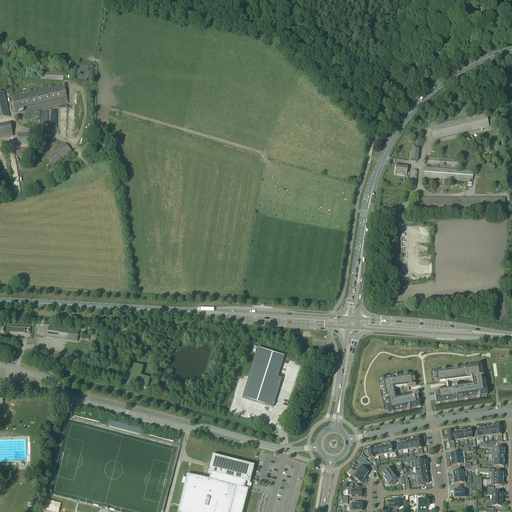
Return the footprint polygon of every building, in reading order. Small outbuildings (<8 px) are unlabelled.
[(64,85),(12,96),(15,112),(24,110),(25,113),(68,104),(64,85)] [(0,119),(10,117),(4,93),(0,93),(0,119)] [(486,114),(430,127),(433,139),(489,127),(486,114)] [(10,123),(0,125),(0,139),(13,137),(10,123)] [(31,133),(17,134),(18,145),(34,144),(34,136),(31,137),(31,133)] [(65,144),(49,158),(55,165),(65,156),(67,158),(69,156),(69,155),(68,153),(71,151),(65,144)] [(29,149),(19,150),(19,160),(25,160),(25,158),(28,158),(28,160),(33,159),(33,157),(36,157),(36,151),(33,151),(29,151),(29,149)] [(459,160),(425,157),(425,164),(459,166),(459,160)] [(406,175),(407,166),(396,165),(395,174),(406,175)] [(472,182),(473,171),(424,167),(423,178),(472,182)] [(414,190),(417,171),(411,170),(408,189),(414,190)] [(460,198),(414,198),(414,210),(460,210),(505,210),(505,198),(460,198)] [(49,328),(47,337),(67,340),(77,342),(78,332),(69,331),(68,331),(49,328)] [(134,364),(128,383),(147,389),(150,379),(141,376),(143,367),(134,364)] [(483,377),(482,377),(480,366),(474,367),(465,369),(462,370),(462,368),(461,368),(457,369),(457,370),(454,371),(454,369),(453,369),(445,370),(444,370),(445,372),(442,372),(441,370),(441,371),(433,372),(433,376),(435,376),(435,379),(433,379),(434,379),(434,382),(434,383),(439,382),(472,378),(473,387),(457,390),(456,388),(451,389),(451,390),(439,392),(434,393),(435,393),(436,397),(436,400),(436,404),(453,401),(453,402),(453,400),(457,399),(457,400),(463,400),(467,399),(469,399),(476,398),(476,396),(479,396),(479,398),(480,398),(480,397),(487,396),(486,390),(485,390),(484,380),(481,381),(481,378),(483,378),(483,377)] [(389,413),(390,413),(390,412),(393,411),(393,412),(395,412),(399,411),(398,410),(401,409),(402,411),(406,410),(406,408),(409,408),(409,410),(410,410),(409,409),(420,407),(419,403),(418,401),(418,398),(417,394),(411,395),(412,397),(395,400),(392,388),(408,386),(408,388),(415,387),(415,386),(414,383),(415,383),(415,382),(413,383),(412,380),(414,379),(413,374),(407,375),(406,375),(407,377),(404,377),(403,375),(403,376),(396,377),(396,376),(396,378),(393,378),(393,377),(386,378),(380,380),(381,383),(382,383),(383,386),(380,387),(383,386),(383,389),(382,390),(383,397),(386,397),(386,400),(385,400),(387,407),(386,407),(387,409),(388,413),(389,413)] [(140,434),(141,429),(110,421),(108,425),(140,434)] [(477,432),(474,432),(475,438),(477,438),(478,440),(483,440),(481,429),(476,430),(477,432)] [(492,449),(491,455),(504,456),(504,450),(494,449),(494,445),(485,447),(485,449),(492,449)] [(450,455),(451,461),(462,459),(461,453),(469,452),(468,449),(464,450),(458,451),(459,454),(450,455)] [(254,466),(213,456),(210,464),(208,473),(211,474),(209,480),(202,478),(189,475),(187,475),(179,505),(178,509),(177,511),(242,511),(248,490),(247,490),(248,486),(249,483),(250,483),(254,466)] [(414,459),(409,459),(410,463),(414,462),(415,468),(425,466),(424,460),(416,461),(416,458),(414,459)] [(368,473),(360,467),(356,472),(364,479),(368,473)] [(386,471),(381,475),(385,480),(395,473),(391,468),(389,469),(388,467),(385,469),(386,471)] [(488,470),(488,473),(491,473),(490,480),(503,480),(503,474),(494,473),(494,470),(488,470)] [(354,471),(348,479),(352,482),(350,484),(350,487),(353,487),(353,485),(354,483),(354,484),(357,481),(360,484),(361,483),(361,484),(364,480),(364,479),(356,472),(354,471)] [(426,478),(426,472),(416,474),(404,476),(405,481),(407,481),(406,477),(414,476),(414,480),(417,480),(426,478)] [(395,473),(385,480),(388,485),(399,479),(395,473)] [(426,478),(417,480),(418,487),(424,486),(424,485),(427,484),(426,478)] [(503,480),(490,480),(490,486),(487,486),(487,489),(493,489),(493,487),(502,487),(503,480)] [(465,491),(454,491),(454,499),(467,498),(466,491),(471,491),(471,487),(465,488),(465,491)] [(352,488),(347,488),(347,496),(351,496),(351,498),(361,498),(361,490),(352,490),(352,488)] [(490,500),(503,501),(503,497),(502,497),(502,494),(495,494),(496,490),(487,490),(487,496),(491,496),(491,500),(490,500)] [(416,510),(415,510),(414,511),(418,511),(426,511),(426,508),(428,508),(428,504),(429,504),(429,500),(426,500),(426,496),(416,496),(416,501),(417,501),(417,510),(416,510)] [(503,501),(490,500),(490,505),(485,504),(485,510),(493,510),(493,507),(501,508),(502,504),(503,504),(503,501)] [(398,502),(388,502),(388,509),(390,509),(389,511),(396,511),(397,509),(398,509),(398,502)]
